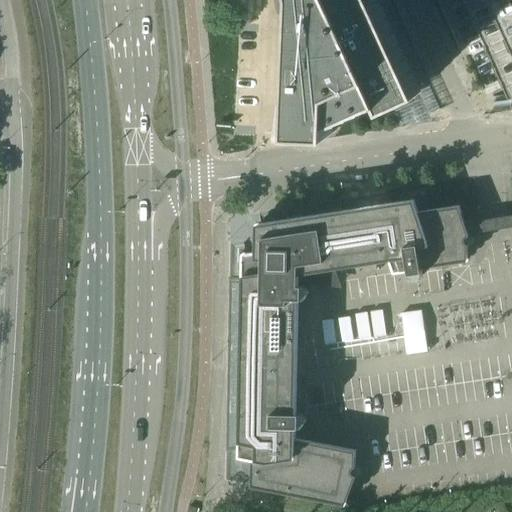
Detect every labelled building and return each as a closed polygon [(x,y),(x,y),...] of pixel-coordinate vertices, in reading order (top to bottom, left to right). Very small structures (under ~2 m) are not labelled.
[(298,0),(295,67),(294,96),(323,97),(333,123),(348,117),(348,116),(359,111),(370,106),(382,101),(386,109),(421,93),(378,0),(298,0)] [(511,0),(443,0),(491,109),(511,106),(511,0)] [(293,117),(293,132),(332,134),(333,123),(323,97),(294,96),(293,117)] [(459,207),(434,211),(416,214),(412,205),(411,205),(411,203),(409,203),(409,202),(262,225),(262,226),(260,226),(260,228),(261,228),(261,233),(258,234),(258,232),(256,232),(256,255),(256,274),(244,276),(243,279),(244,279),(244,281),(243,281),(240,452),(241,452),(241,454),(243,454),(243,455),(252,456),(251,487),(344,506),(345,503),(356,477),(354,476),(354,477),(350,475),(352,470),(353,468),(355,467),(355,454),(355,451),(295,439),(295,428),(299,428),(300,427),(302,427),(303,426),(304,425),(305,424),(305,422),(305,421),(305,419),(304,418),(304,417),(303,416),(301,415),(300,415),(299,414),(295,414),(298,300),(302,300),(303,300),(305,299),(306,298),(307,297),(308,296),(308,295),(308,293),(308,292),(308,290),(307,289),(306,288),(305,287),(304,287),(302,286),(298,286),(299,275),(391,260),(395,272),(408,270),(409,275),(409,276),(410,277),(411,278),(412,279),(413,280),(415,280),(416,280),(418,280),(419,279),(420,278),(421,277),(422,276),(422,274),(422,273),(421,269),(467,261),(468,245),(466,244),(465,242),(465,241),(465,240),(465,239),(466,238),(467,237),(468,236),(469,236),(459,207)] [(374,336),(371,349),(381,355),(389,341),(407,339),(413,342),(410,324),(412,319),(419,318),(429,320),(425,328),(432,327),(445,334),(449,317),(452,338),(457,341),(452,340),(452,341),(457,342),(452,306),(401,313),(396,275),(388,273),(372,275),(365,286),(373,288),(371,298),(368,299),(362,309),(364,310),(376,313),(379,335),(374,336)]
